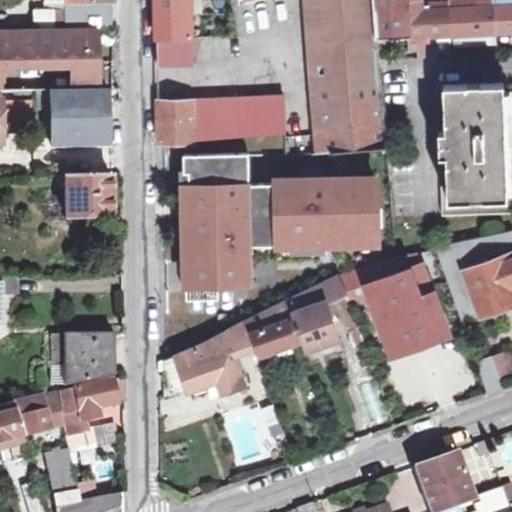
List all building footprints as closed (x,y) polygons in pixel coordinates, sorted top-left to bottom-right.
[(110,0),(42,0),(43,5),(62,5),(62,31),(94,30),(111,30),(110,0)] [(156,0),(157,35),(158,63),(192,60),(191,40),(189,0),(156,0)] [(311,0),(323,156),(386,153),(379,59),(378,43),(393,42),(394,34),(511,29),(511,0),(474,0),(475,7),(420,9),(420,0),(311,0)] [(62,31),(0,32),(0,66),(95,64),(94,30),(62,31)] [(0,66),(0,90),(95,88),(95,64),(0,66)] [(443,215),(511,213),(511,158),(506,158),(502,84),(437,86),(443,215)] [(95,88),(50,89),(52,152),(97,151),(96,144),(110,143),(108,94),(95,94),(95,88)] [(159,139),(286,135),(284,95),(158,98),(159,139)] [(31,101),(0,101),(0,132),(32,131),(31,101)] [(250,153),(184,155),(185,212),(187,299),(218,298),(218,282),(248,281),(247,235),(276,234),(277,245),(296,245),(317,244),(376,244),(375,179),(307,180),(307,183),(282,184),(250,184),(250,153)] [(66,219),(110,218),(109,174),(103,174),(65,175),(66,219)] [(511,230),(434,246),(460,320),(511,302),(511,230)] [(391,273),(419,264),(415,254),(397,257),(386,261),(391,273)] [(112,257),(80,258),(81,275),(112,274),(112,257)] [(443,327),(419,264),(391,273),(386,261),(339,276),(163,361),(163,364),(163,376),(164,394),(183,388),(183,390),(205,383),(209,394),(243,381),(237,366),(257,359),(247,334),(252,332),(261,354),(302,340),(306,350),(338,338),(328,309),(348,301),(348,299),(369,291),(390,347),(443,327)] [(0,277),(0,294),(15,294),(16,277),(0,277)] [(113,373),(113,332),(64,333),(64,335),(52,335),(52,352),(63,352),(64,362),(48,362),(48,370),(64,370),(63,385),(113,373)] [(485,392),(502,386),(490,353),(474,359),(485,392)] [(0,449),(25,442),(24,436),(65,425),(63,417),(79,413),(82,421),(98,416),(96,406),(117,401),(111,380),(58,392),(16,404),(0,408),(0,449)] [(267,425),(269,424),(273,435),(282,431),(273,405),(261,410),(267,425)] [(479,457),(490,453),(490,451),(500,448),(495,435),(473,442),(479,457)] [(121,511),(121,492),(79,501),(69,449),(46,456),(56,511),(121,511)] [(411,465),(428,511),(437,511),(455,506),(474,499),(454,449),(411,465)] [(500,490),(508,511),(511,510),(511,489),(511,486),(500,490)] [(508,511),(500,490),(476,499),(478,503),(473,505),(474,511),(508,511)] [(22,496),(27,511),(42,511),(36,492),(22,496)] [(315,511),(312,501),(295,507),(296,511),(315,511)]
